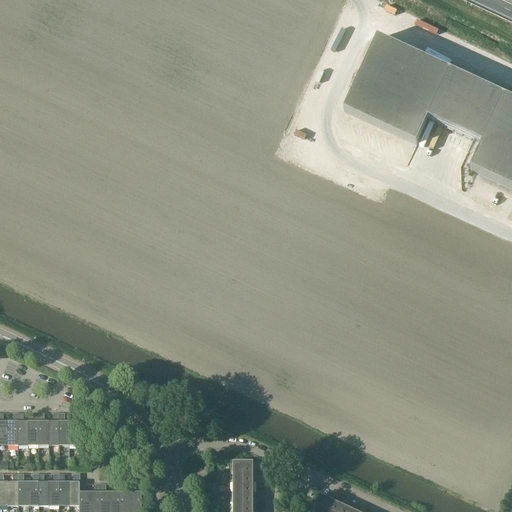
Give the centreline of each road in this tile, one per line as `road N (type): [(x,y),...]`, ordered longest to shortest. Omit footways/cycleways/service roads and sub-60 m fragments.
road 1 (tertiary): [(165,454),(114,387),(0,334)]
road 2 (residential): [(304,473),(235,444),(165,454)]
